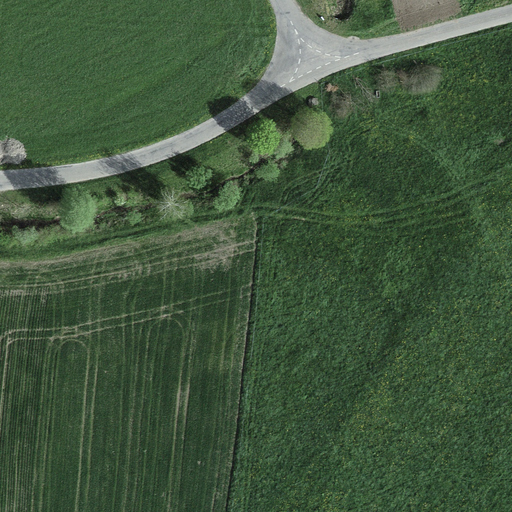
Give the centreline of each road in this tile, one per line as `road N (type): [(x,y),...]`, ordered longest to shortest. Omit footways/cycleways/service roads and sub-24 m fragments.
road 1 (unclassified): [(0,185),(115,172),(216,134),(317,72)]
road 2 (unclassified): [(317,72),(511,18)]
